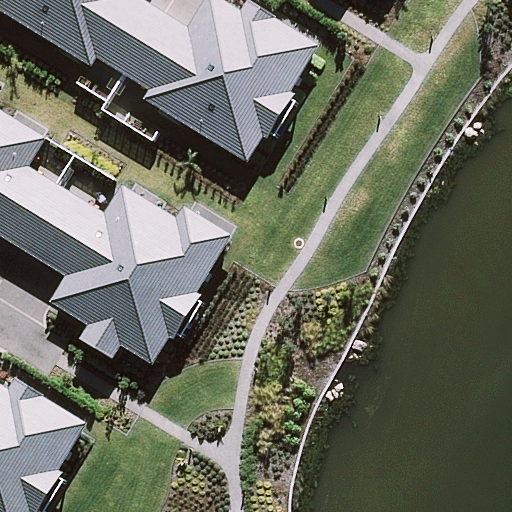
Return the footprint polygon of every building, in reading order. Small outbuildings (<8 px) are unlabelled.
[(101,62),(128,78),(166,16),(139,0),(0,0),(0,12),(95,71),(101,62)] [(166,16),(128,78),(154,94),(148,104),(251,167),(267,142),(271,144),(298,100),(294,97),(322,51),(278,24),(279,23),(250,5),(243,15),(218,0),(210,0),(191,31),(166,16)] [(0,235),(22,249),(60,187),(33,170),(50,142),(0,111),(0,102),(3,97),(0,95),(0,235)] [(60,187),(22,249),(70,279),(54,305),(92,328),(83,343),(117,363),(126,349),(156,368),(173,341),(177,343),(205,298),(201,296),(236,239),(187,209),(179,222),(126,189),(108,217),(60,187)] [(0,511),(44,511),(67,476),(63,473),(91,428),(46,401),(47,400),(18,382),(12,392),(0,385),(0,511)]
